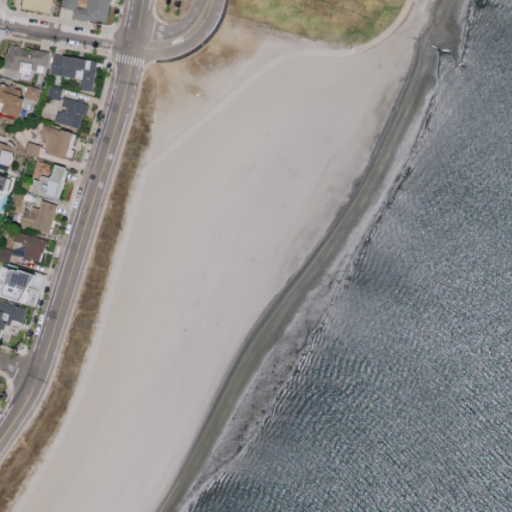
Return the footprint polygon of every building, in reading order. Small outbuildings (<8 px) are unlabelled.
[(21,0),(20,7),(49,13),(51,0),(21,0)] [(108,0),(85,0),(85,8),(76,7),(77,0),(63,0),(62,7),(73,9),(72,17),(105,22),(108,0)] [(46,65),(48,51),(7,45),(2,75),(15,77),(17,68),(35,71),(37,64),(46,65)] [(93,91),(96,60),(52,55),(49,74),(73,77),(74,69),(81,70),(79,89),(93,91)] [(0,111),(16,116),(21,98),(17,97),(20,89),(0,83),(0,111)] [(39,87),(27,84),(23,97),(36,100),(39,87)] [(53,121),(78,129),(87,103),(64,96),(60,108),(58,107),(53,121)] [(43,153),(64,157),(66,145),(71,146),(74,132),(41,126),(40,135),(46,136),(43,153)] [(0,164),(7,166),(11,146),(0,143),(0,164)] [(38,175),(37,180),(31,179),(28,191),(56,198),(64,167),(51,164),(47,177),(38,175)] [(20,224),(48,232),(56,204),(40,200),(38,207),(26,204),(20,224)] [(39,262),(45,238),(15,231),(13,239),(25,242),(21,258),(39,262)] [(30,274),(5,267),(0,284),(0,294),(22,301),(30,274)]
